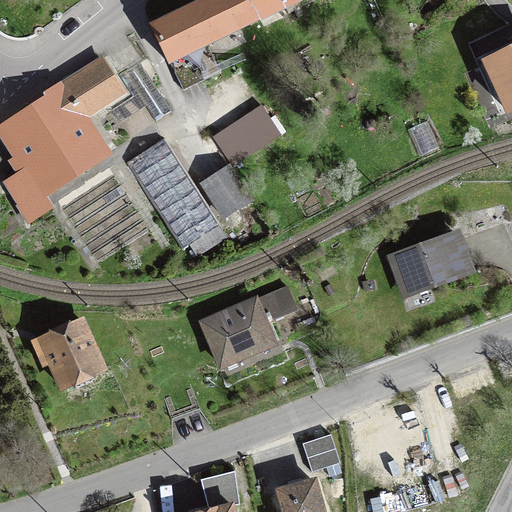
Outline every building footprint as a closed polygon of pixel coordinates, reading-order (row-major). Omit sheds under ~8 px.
[(220,72),(206,43),(259,18),(250,0),(209,0),(153,27),(183,90),(220,72)] [(250,0),(259,18),(295,0),(250,0)] [(130,40),(60,85),(62,88),(30,108),(33,113),(2,132),(20,160),(15,163),(22,173),(11,180),(30,222),(52,207),(43,194),(106,153),(84,119),(123,94),(113,79),(123,72),(156,121),(172,111),(139,62),(143,60),(130,40)] [(511,50),(486,63),(508,111),(511,109),(511,50)] [(281,134),(262,106),(214,138),(232,166),(281,134)] [(182,250),(191,244),(197,254),(224,236),(218,227),(220,225),(164,138),(127,162),(182,250)] [(223,217),(250,199),(230,168),(203,185),(223,217)] [(470,270),(457,236),(391,259),(396,272),(408,268),(415,289),(470,270)] [(287,287),(203,323),(220,363),(238,355),(239,358),(274,343),(265,324),(297,310),(287,287)] [(51,363),(62,388),(103,369),(82,321),(41,340),(47,354),(40,357),(44,366),(51,363)] [(199,409),(189,381),(161,391),(171,419),(199,409)] [(331,434),(302,444),(312,472),(340,463),(331,434)] [(233,511),(232,506),(239,504),(235,471),(200,479),(208,511),(204,511),(233,511)] [(322,511),(314,482),(280,491),(285,511),(322,511)]
